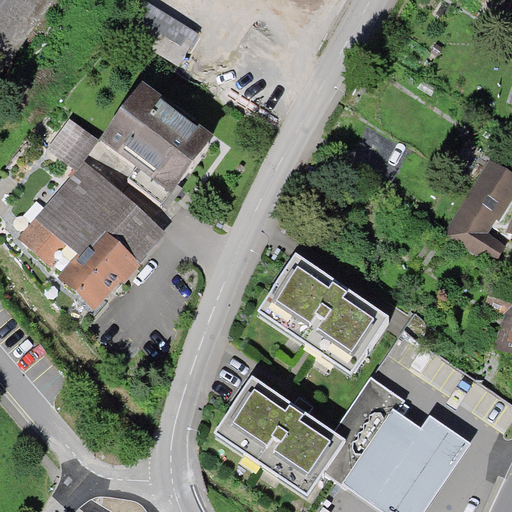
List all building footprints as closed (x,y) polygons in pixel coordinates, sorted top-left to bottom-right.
[(0,0),(0,71),(53,0),(0,0)] [(185,67),(203,35),(147,4),(129,37),(185,67)] [(147,87),(103,143),(138,171),(130,181),(162,206),(215,141),(178,112),(147,87)] [(69,120),(47,151),(77,173),(100,142),(69,120)] [(511,199),(511,175),(488,161),(442,236),(494,268),(507,247),(489,236),(511,199)] [(166,234),(89,164),(22,237),(48,260),(67,240),(84,255),(62,278),(96,309),(118,285),(121,282),(125,285),(142,266),(139,264),(166,234)] [(294,260),(258,315),(351,376),(388,321),(294,260)] [(486,311),(506,317),(495,351),(511,356),(511,293),(493,288),(486,311)] [(345,444),(325,472),(365,500),(381,511),(426,511),(435,500),(472,445),(432,418),(422,432),(416,427),(398,416),(407,402),(373,380),(335,437),(345,444)] [(345,444),(335,437),(302,415),(252,382),(216,437),(308,498),(325,472),(345,444)]
